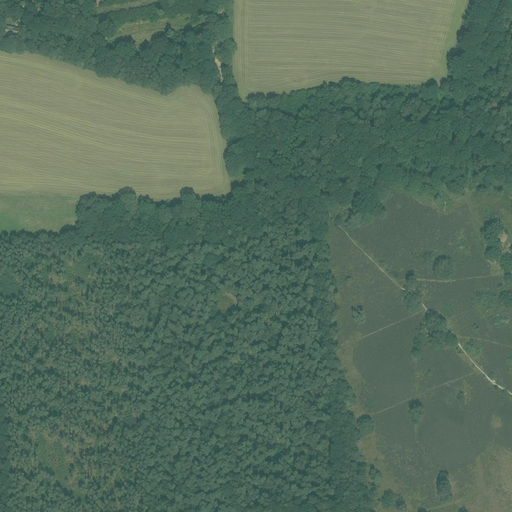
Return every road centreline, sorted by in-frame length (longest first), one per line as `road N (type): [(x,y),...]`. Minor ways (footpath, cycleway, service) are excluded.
road 1 (track): [(126,241),(221,240),(311,193),(410,126),(444,114),(473,119),(511,175)]
road 2 (track): [(0,244),(126,241)]
